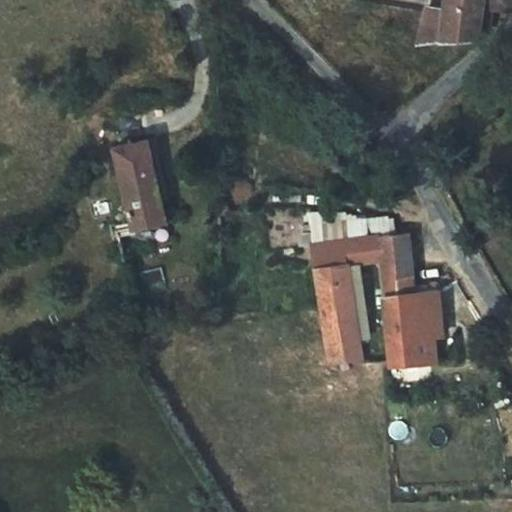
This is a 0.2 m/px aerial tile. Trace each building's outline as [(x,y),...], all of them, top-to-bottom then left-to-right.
[(503,0),(425,0),(418,27),(472,32),(477,12),(500,12),(503,0)] [(151,238),(149,142),(113,142),(118,238),(151,238)] [(364,220),(364,236),(373,235),(388,232),(387,217),(364,220)] [(308,230),(310,246),(335,242),(341,240),(338,224),(308,230)] [(402,228),(388,232),(373,235),(375,255),(384,365),(436,359),(433,338),(418,340),(413,304),(408,261),(402,228)] [(364,236),(341,240),(335,242),(339,260),(375,255),(373,235),(364,236)] [(310,246),(320,325),(327,372),(359,368),(352,334),(346,295),(339,260),(335,242),(310,246)] [(436,303),(413,304),(418,340),(433,338),(440,337),(436,303)]
